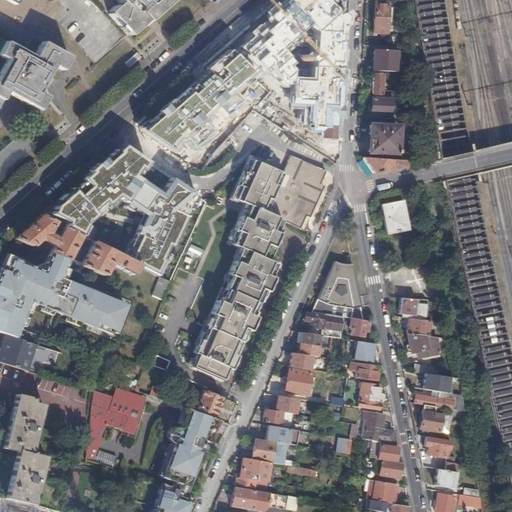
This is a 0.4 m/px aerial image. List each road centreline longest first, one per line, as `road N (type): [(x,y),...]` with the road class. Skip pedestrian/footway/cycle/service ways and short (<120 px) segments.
road 1 (motorway): [(421,0),(455,193),(511,429)]
road 2 (residential): [(200,511),(354,188)]
road 3 (residential): [(354,188),(419,511)]
road 4 (primary): [(0,218),(247,0)]
road 5 (unknown): [(108,122),(194,181),(229,167),(260,131),(335,171),(345,167)]
road 6 (residential): [(355,0),(345,167),(354,188)]
